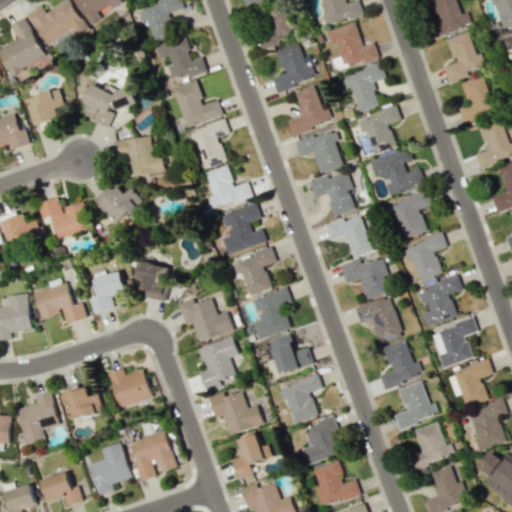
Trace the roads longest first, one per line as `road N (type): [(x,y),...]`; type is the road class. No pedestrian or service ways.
road 1 (residential): [(216,0),(402,511)]
road 2 (residential): [(393,0),(511,324)]
road 3 (residential): [(0,367),(66,357),(141,330),(159,340),(215,489)]
